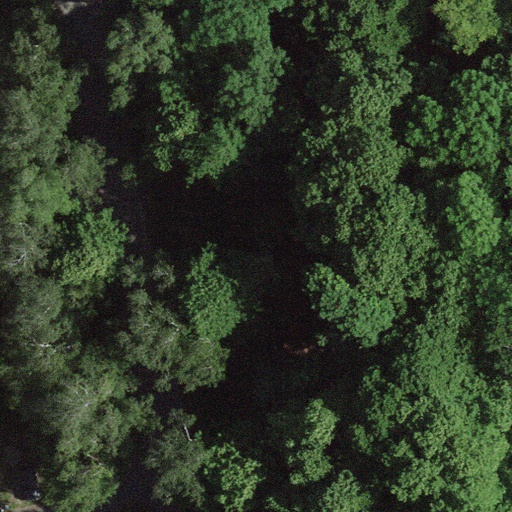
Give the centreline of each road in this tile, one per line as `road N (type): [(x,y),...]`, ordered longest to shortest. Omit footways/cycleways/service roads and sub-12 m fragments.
road 1 (residential): [(177,511),(76,0)]
road 2 (track): [(251,0),(511,141)]
